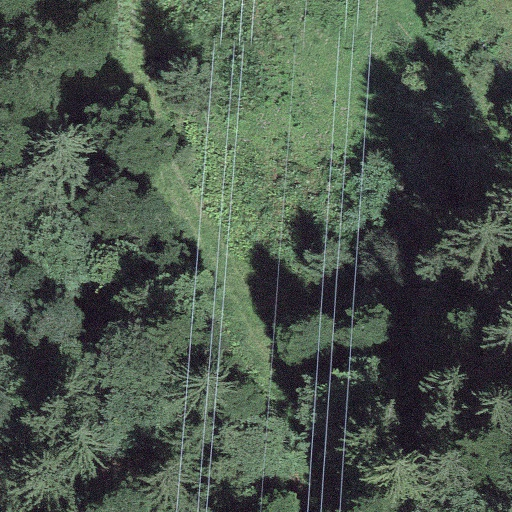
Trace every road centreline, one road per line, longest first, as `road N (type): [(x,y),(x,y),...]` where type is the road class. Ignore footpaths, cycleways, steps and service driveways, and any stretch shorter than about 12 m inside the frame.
road 1 (track): [(144,0),(151,113),(184,214),(362,511)]
road 2 (track): [(511,151),(408,0)]
